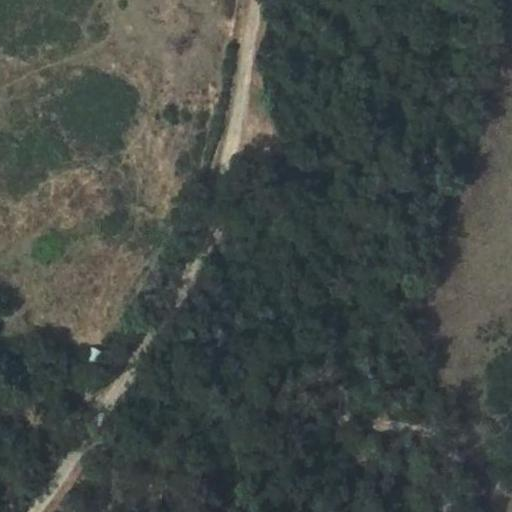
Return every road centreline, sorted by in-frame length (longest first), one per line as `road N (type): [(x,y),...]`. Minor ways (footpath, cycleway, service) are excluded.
road 1 (track): [(106,417),(150,353),(196,250),(256,0)]
road 2 (track): [(30,511),(106,417)]
